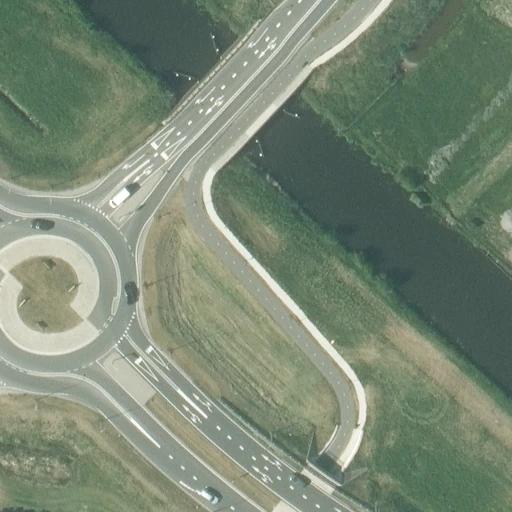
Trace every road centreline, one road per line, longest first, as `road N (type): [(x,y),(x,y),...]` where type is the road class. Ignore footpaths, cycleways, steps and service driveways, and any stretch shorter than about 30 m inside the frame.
road 1 (secondary): [(321,0),(183,146)]
road 2 (secondary): [(334,511),(183,395)]
road 3 (secondary): [(2,373),(82,389),(140,431)]
road 4 (secondary): [(140,431),(239,511)]
road 5 (secondary): [(114,335),(100,315),(105,266),(71,230)]
road 6 (secondary): [(123,250),(183,146)]
